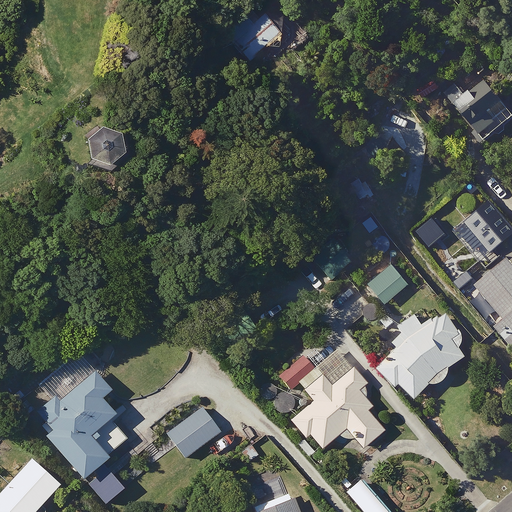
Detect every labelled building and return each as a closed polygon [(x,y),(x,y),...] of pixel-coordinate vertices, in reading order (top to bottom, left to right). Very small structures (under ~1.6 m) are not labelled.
[(308,38),(276,0),(270,0),(224,39),(245,64),(265,48),(292,51),(308,38)] [(511,118),(511,116),(482,80),(462,97),(468,123),(483,142),(511,118)] [(100,127),(86,141),(89,164),(108,170),(122,155),(119,134),(100,127)] [(511,234),(487,203),(463,223),(488,254),(511,234)] [(356,260),(341,245),(313,271),(328,287),(356,260)] [(511,261),(508,257),(473,289),(503,322),(493,331),(511,352),(511,261)] [(408,285),(390,265),(366,285),(383,306),(408,285)] [(447,369),(462,355),(456,348),(465,339),(440,312),(423,328),(412,316),(389,338),(398,348),(375,369),(394,389),(398,385),(413,401),(430,384),(432,386),(434,386),(436,387),(438,387),(440,387),(442,386),(444,385),(445,384),(447,383),(448,381),(449,379),(449,377),(449,375),(449,373),(448,371),(447,369)] [(257,327),(245,313),(220,335),(232,349),(257,327)] [(108,391),(75,352),(21,398),(50,432),(44,438),(80,481),(125,443),(114,430),(119,425),(97,400),(108,391)] [(351,439),(359,449),(381,432),(339,379),(327,389),(319,379),(301,393),(310,404),(288,421),(314,453),(335,436),(336,437),(337,439),(338,440),(339,441),(340,441),(341,442),(342,442),(344,442),(345,442),(346,442),(348,441),(349,441),(350,440),(351,439)] [(216,434),(197,409),(164,434),(183,459),(216,434)] [(0,491),(0,511),(33,511),(57,486),(29,460),(0,491)] [(119,490),(101,470),(85,485),(103,505),(119,490)] [(293,511),(278,475),(242,490),(251,511),(293,511)]
